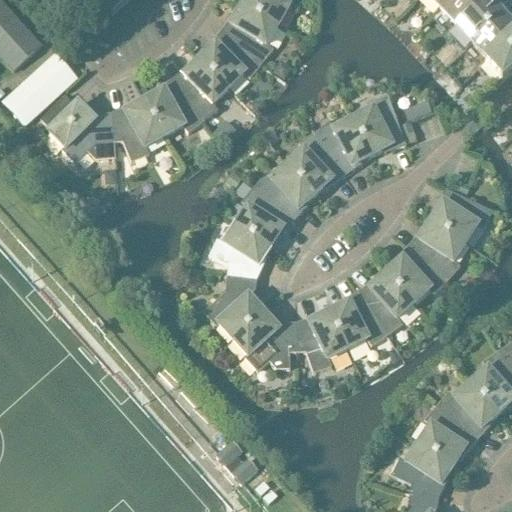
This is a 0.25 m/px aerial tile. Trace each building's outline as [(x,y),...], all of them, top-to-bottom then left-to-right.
[(90,0),(110,22),(135,0),(90,0)] [(294,16),(301,0),(246,0),(241,10),(276,31),(287,13),(294,16)] [(423,0),(438,15),(453,0),(423,0)] [(455,31),(484,3),(481,0),(453,0),(438,15),(455,31)] [(471,48),(501,20),(484,3),(455,31),(471,48)] [(0,63),(11,76),(38,52),(0,9),(0,63)] [(266,50),(276,31),(241,10),(234,21),(232,19),(219,37),(260,69),(272,54),(266,50)] [(511,42),(511,32),(501,20),(471,48),(486,65),(487,66),(511,42)] [(249,84),(260,69),(219,37),(205,55),(207,56),(198,65),(227,94),(242,79),(249,84)] [(501,86),(511,75),(511,42),(487,66),(486,65),(484,66),(501,86)] [(75,84),(64,72),(54,60),(2,108),(23,131),(75,84)] [(212,109),(227,94),(198,65),(190,73),(188,71),(170,85),(202,127),(217,115),(212,109)] [(275,70),(271,77),(284,85),(291,73),(284,68),(275,70)] [(187,138),(202,127),(170,85),(152,98),(154,100),(143,106),(163,142),(182,132),(187,138)] [(382,158),(404,150),(387,100),(368,107),(371,115),(352,124),(371,161),(382,156),(382,158)] [(64,101),(39,125),(49,135),(48,137),(63,153),(61,156),(74,169),(87,157),(94,164),(114,163),(113,148),(111,118),(98,119),(88,117),(88,119),(77,108),(74,111),(64,101)] [(263,104),(252,106),(254,117),(264,116),(263,104)] [(145,153),(163,142),(143,106),(132,112),(132,110),(111,118),(113,148),(122,147),(130,167),(148,160),(145,153)] [(360,167),(371,161),(352,124),(333,134),(329,127),(313,138),(343,181),(361,169),(360,167)] [(406,129),(401,130),(404,139),(409,137),(412,136),(409,128),(406,129)] [(269,133),(262,139),(270,149),(278,143),(269,133)] [(325,194),(343,181),(313,138),(298,149),(302,155),(286,169),(314,200),(323,192),(325,194)] [(305,208),(314,200),(286,169),(271,184),(264,178),(252,193),(292,227),(307,210),(305,208)] [(232,176),(227,183),(236,191),(241,184),(232,176)] [(458,186),(455,194),(465,199),(467,196),(469,191),(467,190),(458,186)] [(278,244),(292,227),(252,193),(240,207),(246,212),(235,230),(269,253),(276,242),(278,244)] [(483,234),(491,216),(444,194),(434,215),(436,216),(429,226),(464,248),(476,231),(483,234)] [(453,266),(464,248),(429,226),(423,236),(421,235),(406,252),(446,286),(459,271),(453,266)] [(263,263),(269,253),(235,230),(223,248),(216,245),(207,262),(227,272),(226,280),(255,284),(265,264),(263,263)] [(434,300),(446,286),(406,252),(392,269),(394,270),(385,278),(412,309),(428,295),(434,300)] [(397,323),(412,309),(385,278),(376,287),(374,284),(356,297),(386,341),(401,330),(397,323)] [(254,297),(255,284),(226,280),(224,298),(202,318),(215,332),(218,330),(232,345),(262,318),(253,307),(255,307),(254,297)] [(370,351),(386,341),(356,297),(337,310),(339,312),(328,317),(347,354),(365,345),(370,351)] [(328,364),(347,354),(328,317),(317,323),(316,321),(295,328),(296,358),(305,357),(312,378),(330,372),(328,364)] [(273,325),(272,328),(262,318),(232,345),(246,361),(243,363),(256,378),(269,367),(276,374),(289,373),(288,358),(296,358),(295,328),(282,329),(273,325)] [(511,346),(497,357),(511,379),(511,346)] [(508,413),(511,410),(511,379),(497,357),(481,367),(486,374),(470,388),(497,419),(506,411),(508,413)] [(397,359),(390,364),(393,370),(400,365),(397,359)] [(488,427),(497,419),(470,388),(454,402),(448,397),(435,411),(475,446),(490,429),(488,427)] [(461,463),(475,446),(435,411),(423,425),(429,431),(417,448),(452,471),(459,461),(461,463)] [(224,471),(240,457),(230,447),(215,461),(224,471)] [(445,481),(452,471),(417,448),(406,466),(398,463),(390,480),(410,490),(409,498),(438,503),(448,482),(445,481)] [(240,489),(255,475),(246,464),(231,478),(240,489)] [(436,511),(438,503),(409,498),(406,511),(436,511)]
